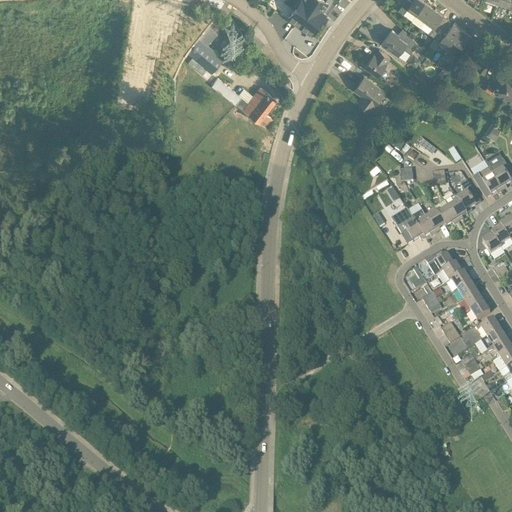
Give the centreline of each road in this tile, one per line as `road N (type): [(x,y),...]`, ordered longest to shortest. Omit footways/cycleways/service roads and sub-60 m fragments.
road 1 (residential): [(260,511),(275,191),(311,82),(370,0)]
road 2 (residential): [(511,431),(486,394),(461,382),(397,282),(404,266),(442,244),(470,245)]
road 3 (unclassified): [(157,511),(16,395)]
